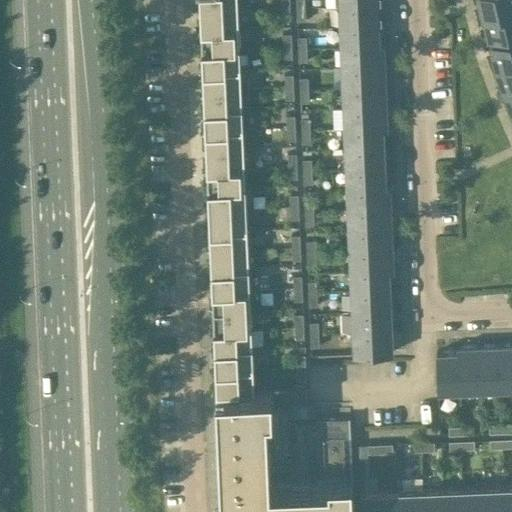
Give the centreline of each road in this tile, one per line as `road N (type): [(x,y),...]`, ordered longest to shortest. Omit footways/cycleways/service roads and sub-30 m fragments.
road 1 (primary): [(38,0),(60,511)]
road 2 (primary): [(113,511),(91,0)]
road 3 (residential): [(193,511),(172,0)]
road 4 (residential): [(432,313),(418,0)]
